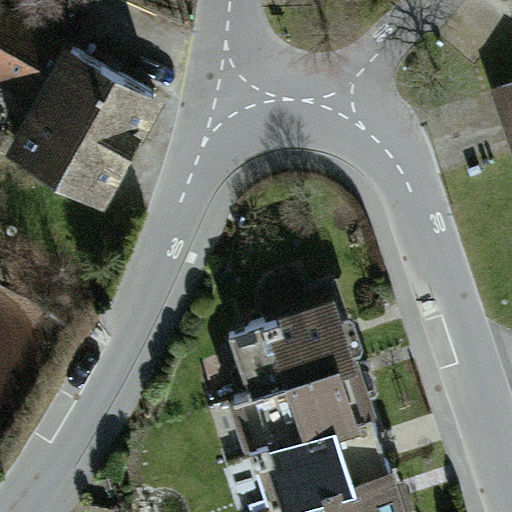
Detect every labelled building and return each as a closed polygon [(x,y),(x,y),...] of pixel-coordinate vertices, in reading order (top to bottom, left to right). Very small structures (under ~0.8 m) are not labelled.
[(23,135),(111,185),(186,52),(94,0),(87,0),(79,15),(53,0),(0,0),(0,50),(54,81),(23,135)] [(511,101),(493,108),(511,165),(511,101)] [(273,301),(231,314),(249,372),(360,338),(374,333),(357,275),(316,288),(309,263),(265,276),(273,301)] [(249,372),(235,376),(253,434),(378,396),(360,338),(249,372)] [(378,396),(253,434),(271,492),(285,488),(396,454),(378,396)] [(396,454),(285,488),(292,511),(412,511),(428,507),(410,449),(396,454)]
